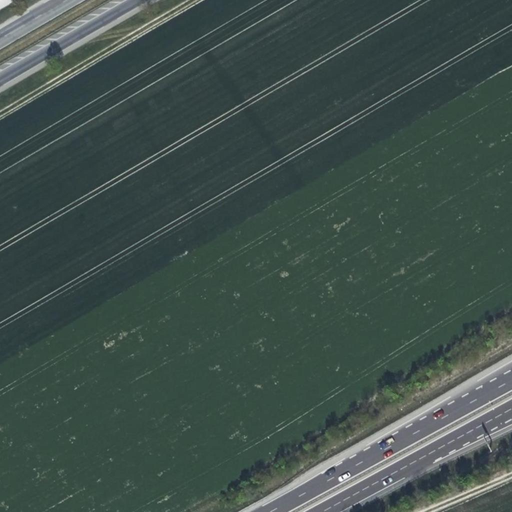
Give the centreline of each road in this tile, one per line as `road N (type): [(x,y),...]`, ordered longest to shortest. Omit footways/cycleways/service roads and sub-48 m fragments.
road 1 (motorway): [(511,379),(268,511)]
road 2 (primary): [(0,78),(136,0)]
road 3 (motorway): [(323,511),(440,447)]
